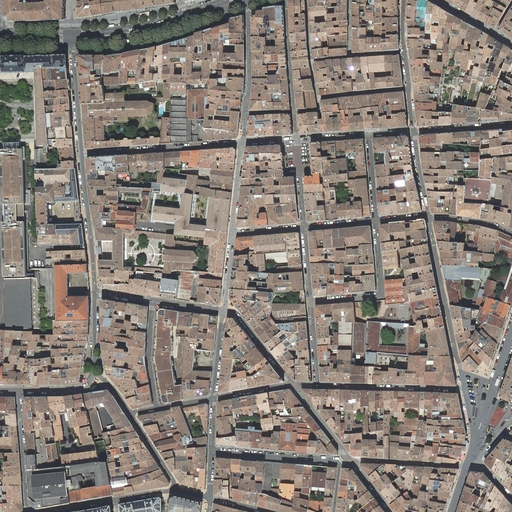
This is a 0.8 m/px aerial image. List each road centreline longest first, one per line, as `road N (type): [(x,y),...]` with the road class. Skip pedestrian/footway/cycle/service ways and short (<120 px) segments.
road 1 (residential): [(428,216),(462,390)]
road 2 (residential): [(80,153),(243,142)]
road 3 (residential): [(316,385),(462,390)]
road 4 (residential): [(376,220),(380,293),(309,301)]
road 5 (tertiary): [(95,291),(80,153)]
road 6 (residential): [(42,511),(176,488)]
road 7 (residential): [(340,461),(211,451)]
road 8 (secondary): [(73,41),(194,19)]
road 9 (residential): [(18,390),(28,511)]
